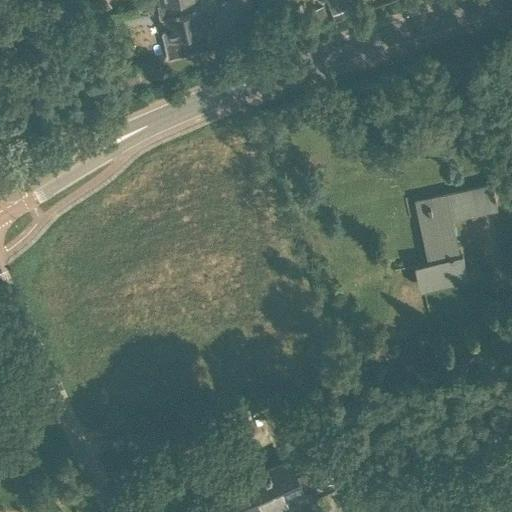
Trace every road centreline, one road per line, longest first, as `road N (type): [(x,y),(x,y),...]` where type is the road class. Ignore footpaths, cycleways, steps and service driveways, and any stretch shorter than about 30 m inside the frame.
road 1 (tertiary): [(0,192),(91,144),(217,94),(511,2)]
road 2 (unclassified): [(116,511),(0,266)]
